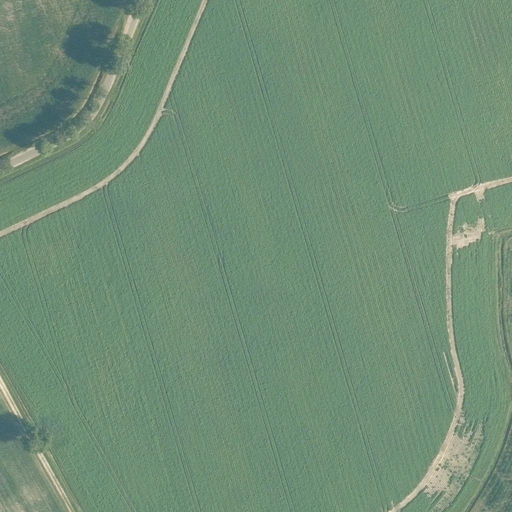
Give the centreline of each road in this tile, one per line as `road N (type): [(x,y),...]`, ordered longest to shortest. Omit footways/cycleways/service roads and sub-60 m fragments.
road 1 (unclassified): [(0,164),(72,127),(134,0)]
road 2 (track): [(71,511),(0,382)]
